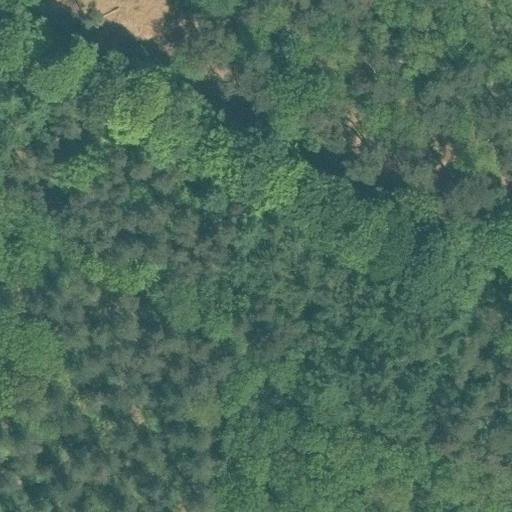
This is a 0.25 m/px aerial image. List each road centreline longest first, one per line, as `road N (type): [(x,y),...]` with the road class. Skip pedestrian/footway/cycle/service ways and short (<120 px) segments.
road 1 (track): [(511,328),(254,187)]
road 2 (track): [(254,187),(18,55)]
